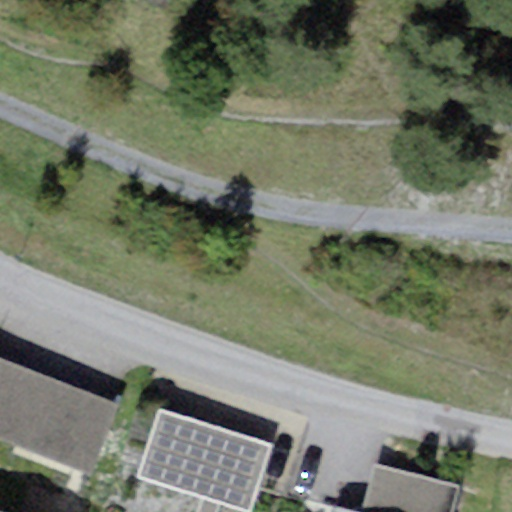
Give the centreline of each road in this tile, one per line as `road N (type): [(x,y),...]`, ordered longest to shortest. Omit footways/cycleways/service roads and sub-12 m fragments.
road 1 (residential): [(511,441),(359,406),(156,341),(0,274)]
road 2 (track): [(0,105),(115,158),(239,200),(511,229)]
